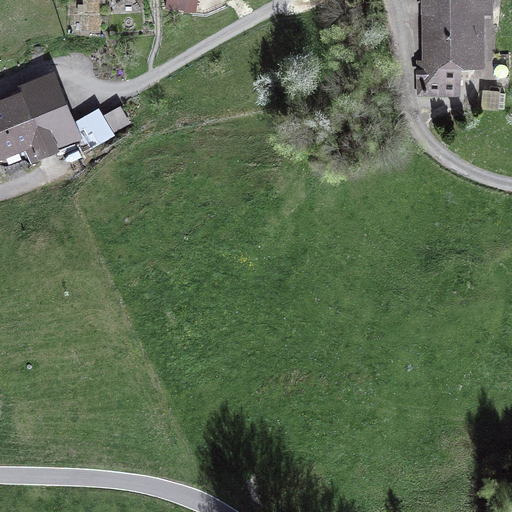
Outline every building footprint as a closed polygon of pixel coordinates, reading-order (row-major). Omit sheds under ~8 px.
[(196,13),(198,0),(166,0),(165,9),(196,13)] [(419,0),(418,93),(461,93),(462,62),(485,62),(485,9),(493,9),(492,0),(419,0)] [(21,95),(0,103),(0,162),(33,149),(39,163),(60,154),(59,150),(79,141),(82,140),(75,123),(54,74),(18,89),(21,95)] [(499,108),(500,88),(482,87),(482,107),(499,108)] [(103,117),(99,110),(75,123),(82,140),(79,141),(86,152),(116,137),(114,134),(131,122),(121,107),(103,117)]
